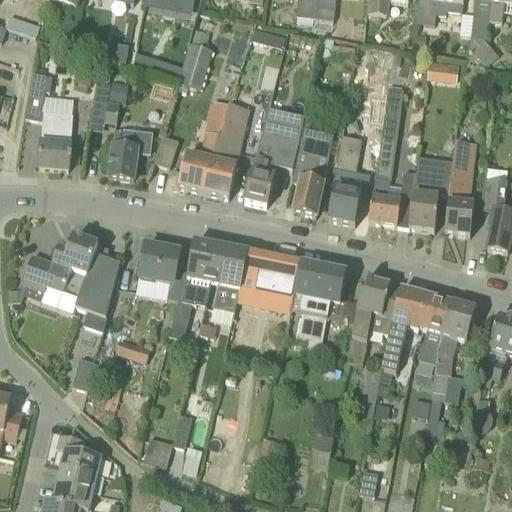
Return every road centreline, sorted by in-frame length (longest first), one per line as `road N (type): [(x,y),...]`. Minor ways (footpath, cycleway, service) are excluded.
road 1 (residential): [(511,299),(119,208),(0,199)]
road 2 (residential): [(244,511),(133,474),(49,402)]
